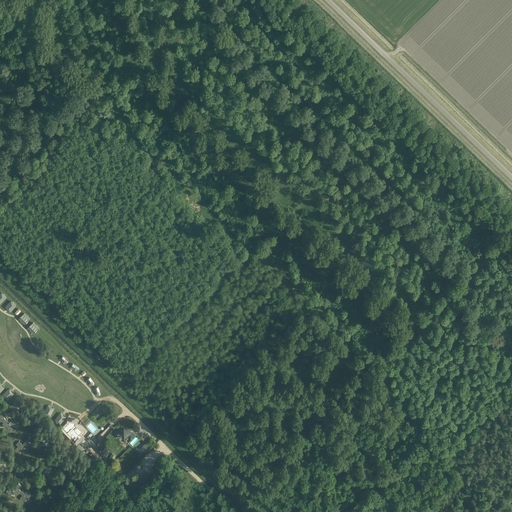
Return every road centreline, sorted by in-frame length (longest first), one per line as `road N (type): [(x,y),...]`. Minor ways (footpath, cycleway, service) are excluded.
road 1 (unclassified): [(511,177),(327,0)]
road 2 (unclassified): [(234,511),(154,432),(124,459)]
